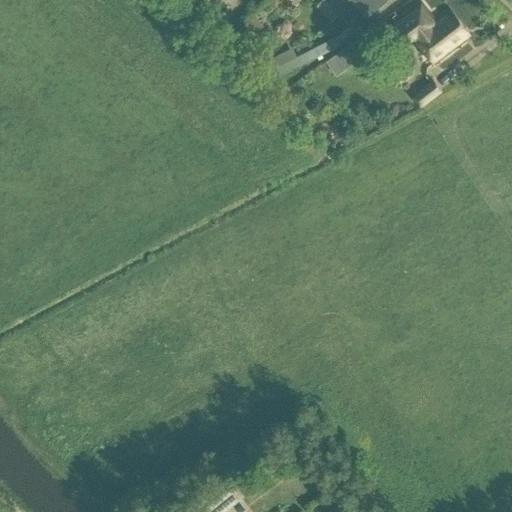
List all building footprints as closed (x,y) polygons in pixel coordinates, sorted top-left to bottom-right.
[(385,0),(327,0),(351,24),(363,13),(366,16),(383,0),(385,1),(385,0)] [(434,64),(466,40),(461,34),(466,29),(450,8),(435,19),(421,1),(384,29),(398,49),(413,37),(434,64)] [(238,32),(249,43),(266,25),(256,14),(238,32)] [(275,67),(279,76),(341,46),(337,37),(275,67)] [(413,95),(421,106),(441,91),(433,80),(413,95)] [(274,480),(287,471),(295,481),(311,469),(304,460),(313,453),(300,435),(262,464),(274,480)] [(225,473),(183,504),(189,511),(223,511),(243,497),(225,473)]
